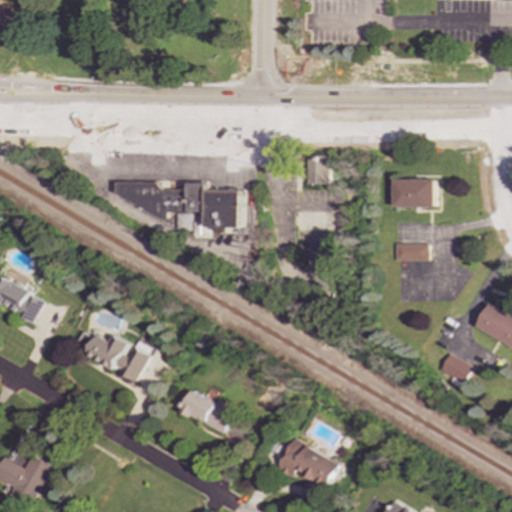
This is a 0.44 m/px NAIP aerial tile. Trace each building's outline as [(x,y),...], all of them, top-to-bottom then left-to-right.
[(334,155),(312,155),(312,184),(334,184),(334,155)] [(438,180),(397,179),(396,207),(438,208),(438,180)] [(245,228),(246,189),(217,188),(208,184),(192,183),(189,190),(171,190),(156,183),(119,182),(118,196),(158,215),(179,215),(178,230),(195,230),(195,212),(209,212),(208,227),(245,228)] [(397,261),(430,261),(429,244),(396,244),(397,261)] [(0,304),(36,321),(46,299),(3,278),(0,284),(0,304)] [(511,314),(493,304),(479,327),(511,345),(511,314)] [(89,355),(138,381),(152,356),(135,347),(130,356),(126,354),(132,344),(116,335),(113,342),(100,335),(98,340),(85,333),(80,343),(93,349),(89,355)] [(441,371),(466,384),(475,367),(450,354),(441,371)] [(226,433),(236,412),(193,391),(183,413),(226,433)] [(344,464),(296,438),(279,469),(296,478),(300,470),(331,487),(344,464)] [(28,469),(10,459),(0,476),(0,483),(19,493),(18,494),(36,504),(56,466),(35,455),(28,469)] [(413,511),(395,501),(388,511),(413,511)]
